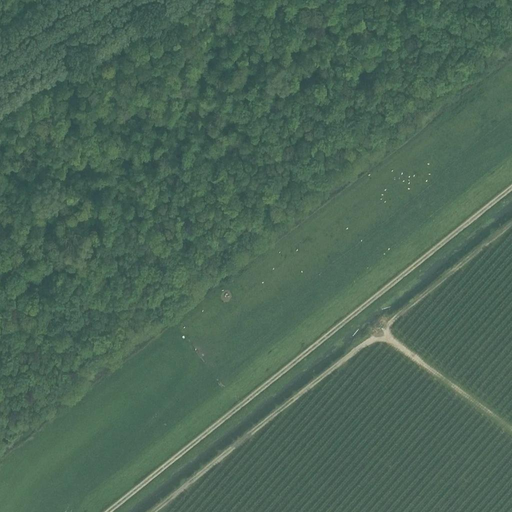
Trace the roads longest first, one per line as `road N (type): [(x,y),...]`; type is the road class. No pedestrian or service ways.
road 1 (unclassified): [(111,511),(511,188)]
road 2 (track): [(155,511),(369,339),(386,337),(385,325),(511,223)]
road 3 (track): [(386,337),(511,430)]
